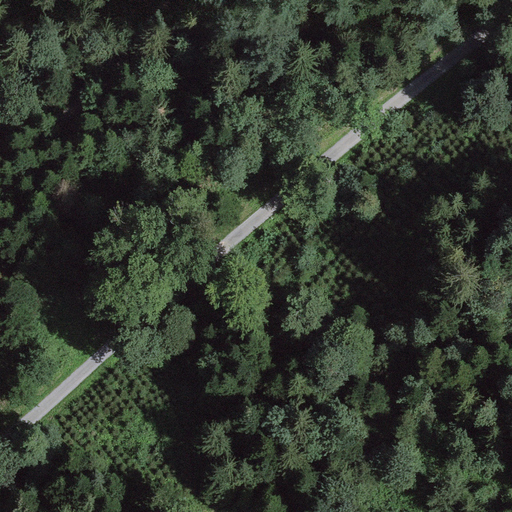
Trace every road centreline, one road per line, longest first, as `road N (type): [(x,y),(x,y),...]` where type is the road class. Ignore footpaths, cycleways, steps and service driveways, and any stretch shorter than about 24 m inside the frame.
road 1 (track): [(0,445),(511,4)]
road 2 (track): [(0,161),(91,100),(195,0)]
